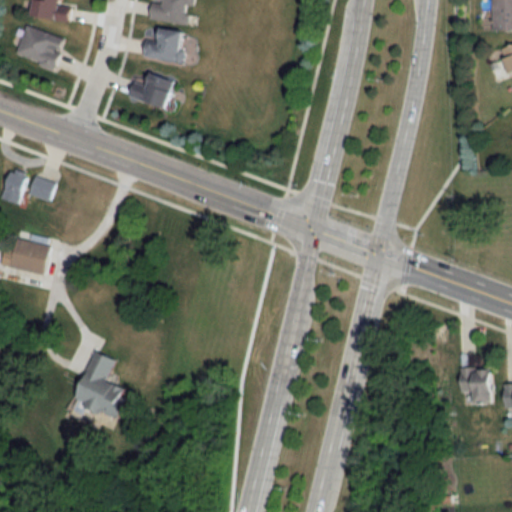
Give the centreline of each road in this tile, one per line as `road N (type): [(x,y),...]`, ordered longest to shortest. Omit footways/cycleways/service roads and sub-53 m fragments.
road 1 (secondary): [(375,249),(411,104),(424,0)]
road 2 (tertiary): [(311,225),(77,138)]
road 3 (secondary): [(300,271),(240,511)]
road 4 (secondary): [(300,271),(306,312),(256,511)]
road 5 (secondary): [(356,20),(311,225)]
road 6 (secondary): [(325,445),(375,249)]
road 7 (tertiary): [(511,304),(375,249)]
road 8 (residential): [(77,138),(115,0)]
